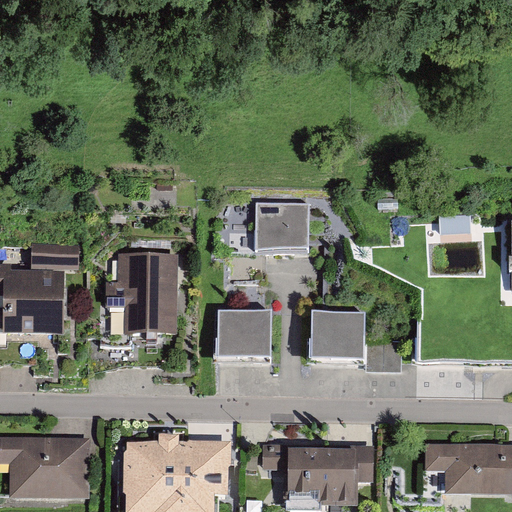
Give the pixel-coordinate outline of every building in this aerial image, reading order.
[(306,208),(255,207),(254,253),(305,254),(306,208)] [(444,235),(475,233),(474,219),(443,221),(444,235)] [(11,268),(0,267),(0,297),(2,297),(2,336),(64,336),(64,274),(77,274),(77,250),(32,250),(32,277),(11,277),(11,268)] [(178,259),(118,256),(116,288),(124,288),(122,337),(174,340),(178,259)] [(240,296),(241,311),(268,309),(267,294),(240,296)] [(362,319),(311,317),(308,365),(360,368),(362,319)] [(267,319),(217,318),(216,366),(266,368),(267,319)] [(157,451),(129,450),(126,511),(209,511),(210,505),(226,506),(228,449),(175,447),(175,442),(157,441),(157,451)] [(89,443),(0,442),(0,474),(7,474),(6,503),(83,504),(83,461),(89,461),(89,443)] [(371,489),(372,448),(351,448),(351,454),(288,453),(288,447),(263,447),(263,479),(281,479),(281,511),(353,511),(353,489),(371,489)] [(511,449),(426,447),(425,474),(445,475),(444,497),(511,498),(511,449)]
